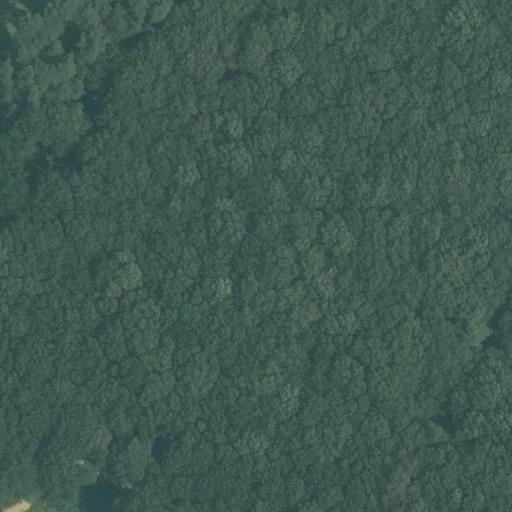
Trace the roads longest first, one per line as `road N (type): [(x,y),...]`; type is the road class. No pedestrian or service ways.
road 1 (track): [(0,273),(193,0)]
road 2 (track): [(380,511),(511,298)]
road 3 (track): [(165,511),(0,425)]
